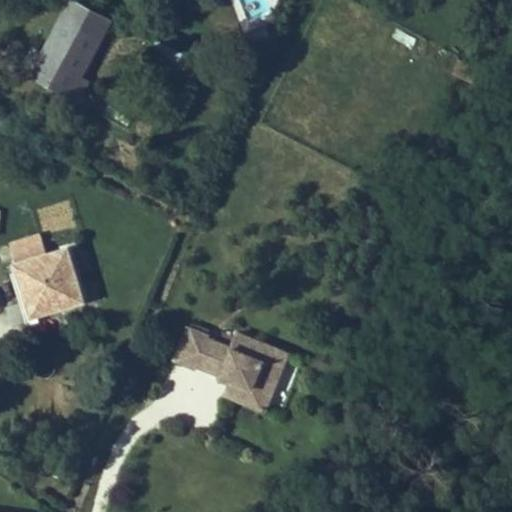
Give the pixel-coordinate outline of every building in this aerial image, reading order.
[(70,0),(42,56),(33,52),(24,69),(79,98),(88,81),(80,77),(112,18),(77,0),(70,0)] [(191,54),(159,38),(155,48),(158,49),(154,58),(184,72),(191,54)] [(492,73),(460,57),(454,70),(485,86),(492,73)] [(164,121),(170,106),(160,103),(154,117),(164,121)] [(17,263),(16,264),(35,323),(88,306),(69,247),(48,253),(41,233),(11,243),(17,263)] [(186,330),(173,363),(193,371),(194,369),(206,341),(207,338),(186,330)] [(220,346),(209,374),(220,379),(227,381),(232,387),(230,393),(233,401),(246,406),(252,390),(271,398),(282,371),(254,360),(261,345),(237,336),(231,351),(220,346)] [(206,341),(194,369),(209,374),(220,346),(206,341)] [(288,356),(261,345),(254,360),(282,371),(288,356)] [(217,387),(230,393),(232,387),(227,381),(220,379),(217,387)] [(252,390),(246,406),(264,413),(271,398),(252,390)]
